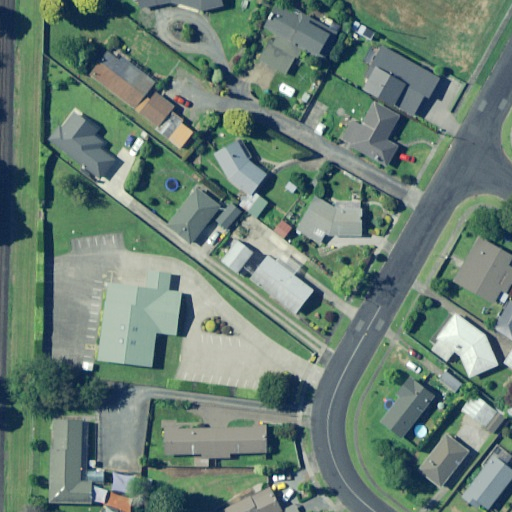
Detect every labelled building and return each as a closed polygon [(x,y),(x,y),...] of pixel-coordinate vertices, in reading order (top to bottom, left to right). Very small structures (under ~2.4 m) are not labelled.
[(221,7),(219,0),(136,0),(138,10),(170,4),(200,11),(221,7)] [(313,25),(315,21),(301,14),(299,18),(279,7),(264,32),(271,36),(257,60),(286,76),(302,47),(326,60),(338,39),(313,25)] [(437,77),(381,47),(370,67),(373,68),(362,89),(413,116),(424,96),(426,97),(437,77)] [(181,125),(183,122),(169,111),(173,107),(151,90),(156,84),(110,49),(90,76),(157,127),(155,129),(181,149),(192,133),(181,125)] [(398,117),(374,103),(361,127),(350,121),(340,141),(386,167),(398,146),(386,140),(398,117)] [(96,131),(73,113),(50,142),(99,181),(115,161),(98,148),(102,143),(92,135),(96,131)] [(253,191),(267,175),(249,160),(237,141),(214,154),(227,177),(248,195),(239,205),(256,218),(268,203),(253,191)] [(220,207),(196,188),(165,227),(189,246),(220,207)] [(335,209),(318,197),(295,229),(319,246),(325,237),(362,237),(362,209),(335,209)] [(240,213),(229,203),(215,221),(226,230),(240,213)] [(511,259),(511,256),(478,238),(453,282),(493,304),(502,287),(498,285),(511,259)] [(252,254),(236,241),(220,261),(237,274),(252,254)] [(265,259),(253,275),(250,279),(295,314),(313,291),(268,256),(265,259)] [(114,279),(106,358),(153,363),(156,330),(177,332),(182,286),(114,279)] [(511,303),(510,302),(494,330),(511,340),(511,303)] [(482,333),(454,315),(431,351),(446,361),(455,349),(470,378),(498,365),(482,333)] [(511,349),(503,363),(511,368),(511,349)] [(462,384),(445,371),(438,380),(455,393),(462,384)] [(434,397),(408,376),(396,391),(401,395),(380,422),(401,439),(434,397)] [(505,417),(473,393),(461,410),(493,434),(505,417)] [(82,420),(51,419),(49,503),(90,504),(91,483),(80,483),(82,420)] [(266,453),(265,428),(163,429),(163,455),(202,455),(202,458),(230,458),(230,454),(266,453)] [(468,453),(446,435),(416,471),(439,488),(468,453)] [(511,477),(511,471),(494,457),(462,497),(477,510),(481,505),(487,510),(511,477)] [(276,499),(270,487),(219,511),(297,511),(288,493),(276,499)]
